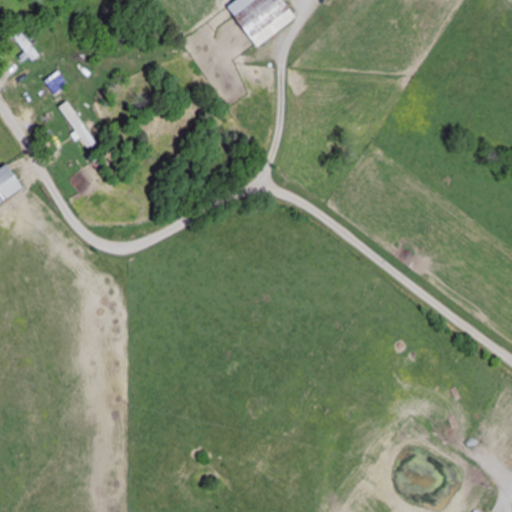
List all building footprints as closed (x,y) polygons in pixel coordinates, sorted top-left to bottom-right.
[(265,0),(240,17),(262,48),(303,21),(288,0),(265,0)] [(12,33),(34,62),(43,56),(21,27),(12,33)] [(48,79),(54,95),(70,89),(63,73),(48,79)] [(89,151),(98,145),(70,102),(62,107),(89,151)] [(0,173),(0,208),(29,189),(13,165),(0,173)]
